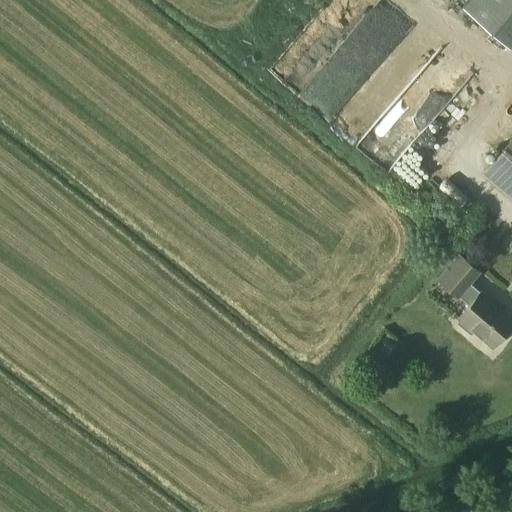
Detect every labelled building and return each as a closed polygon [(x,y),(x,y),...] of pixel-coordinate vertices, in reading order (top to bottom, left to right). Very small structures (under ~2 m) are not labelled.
[(511,0),(469,0),(462,9),(508,48),(511,43),(511,0)] [(359,145),(438,49),(410,27),(332,123),(359,145)] [(511,137),(483,171),(511,195),(511,137)] [(446,178),(438,188),(463,206),(470,197),(446,178)] [(461,224),(477,205),(469,199),(454,218),(461,224)] [(445,224),(451,217),(443,211),(437,217),(445,224)] [(473,330),(492,346),(511,322),(511,318),(480,291),(480,292),(469,282),(478,271),(459,255),(438,279),(457,296),(458,295),(469,305),(458,317),(460,319),(458,322),(471,333),(473,330)]
